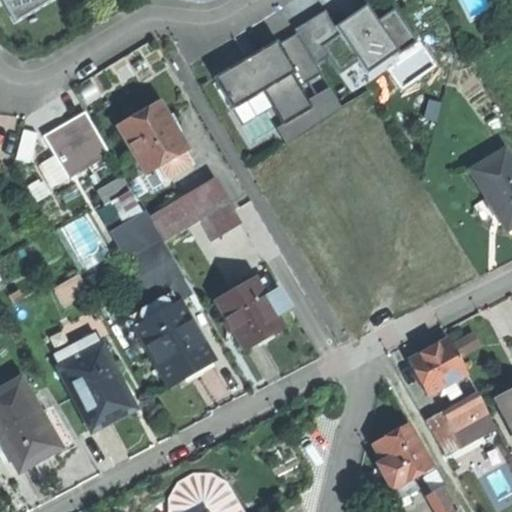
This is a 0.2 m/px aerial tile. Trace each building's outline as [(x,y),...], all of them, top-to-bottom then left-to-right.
[(57,1),(56,0),(0,0),(0,4),(12,26),(57,1)] [(363,72),(393,51),(375,23),(372,25),(362,9),(351,17),(333,28),(338,35),(357,63),(363,72)] [(393,51),(397,57),(416,45),(393,11),(375,23),(393,51)] [(314,68),(327,60),(319,48),(338,35),(333,28),(322,12),(292,32),(294,35),(314,68)] [(261,92),(281,126),(288,122),(297,136),(340,110),(328,90),(306,104),(298,90),(320,76),(314,68),(294,35),(275,47),(273,44),(243,62),(212,80),(230,110),(261,92)] [(338,76),(357,63),(338,35),(319,48),(327,60),(338,76)] [(432,87),(445,90),(449,72),(436,69),(432,87)] [(159,104),(119,127),(146,172),(158,165),(166,180),(194,163),(176,133),(159,104)] [(84,113),(43,138),(67,180),(109,156),(84,113)] [(283,146),(297,136),(288,122),(281,126),(274,130),(283,146)] [(469,171),(504,229),(511,224),(511,159),(505,149),(469,171)] [(209,182),(185,194),(195,212),(215,245),(238,232),(209,182)] [(185,194),(146,214),(158,233),(195,212),(185,194)] [(106,219),(128,258),(161,240),(158,233),(146,214),(128,224),(121,211),(106,219)] [(148,293),(167,283),(182,275),(161,240),(128,258),(148,293)] [(217,298),(245,347),(266,336),(284,326),(278,316),(292,308),(279,286),(269,292),(259,274),(217,298)] [(167,283),(171,290),(175,298),(189,289),(182,275),(167,283)] [(171,290),(147,304),(153,313),(176,300),(175,298),(171,290)] [(127,315),(165,383),(188,370),(209,358),(176,300),(153,313),(147,304),(127,315)] [(55,355),(77,342),(92,334),(87,323),(49,344),(55,355)] [(452,343),(459,356),(478,347),(471,333),(452,343)] [(57,368),(90,428),(113,415),(132,404),(92,334),(77,342),(84,353),(57,368)] [(423,351),(408,360),(427,395),(440,388),(450,383),(466,374),(447,339),(423,351)] [(0,392),(0,442),(18,471),(36,459),(54,449),(35,418),(43,413),(23,379),(0,392)] [(456,395),(450,383),(440,388),(446,400),(456,395)] [(511,388),(494,398),(511,430),(511,388)] [(444,415),(453,432),(471,423),(487,414),(478,396),(444,415)] [(455,448),(460,446),(453,432),(444,415),(442,411),(436,414),(451,442),(455,448)] [(425,420),(440,448),(451,442),(436,414),(425,420)] [(495,427),(487,414),(471,423),(478,436),(495,427)] [(478,436),(471,423),(453,432),(460,446),(478,436)] [(389,436),(372,446),(386,472),(381,475),(390,491),(393,490),(413,479),(433,467),(410,425),(389,436)] [(444,454),(455,448),(451,442),(440,448),(444,454)] [(169,511),(243,511),(228,485),(212,475),(194,475),(178,484),(169,500),(169,511)] [(419,490),(413,479),(393,490),(399,501),(419,490)] [(432,495),(441,511),(459,511),(446,487),(432,495)]
